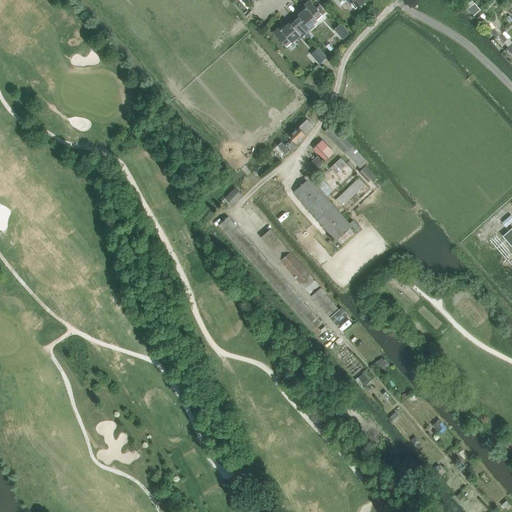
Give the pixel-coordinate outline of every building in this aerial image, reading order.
[(335,0),(341,6),(347,1),(355,10),(366,0),(335,0)] [(319,6),(316,9),(310,1),(303,7),(305,10),(298,16),(299,17),(294,21),(306,35),(311,30),(309,28),(326,13),(319,6)] [(311,40),(306,35),(294,21),(290,24),(290,23),(282,29),(280,27),(273,33),(286,48),(299,36),(301,38),(304,36),(309,42),(311,40)] [(341,24),(334,29),(343,39),(349,33),(341,24)] [(320,64),(326,58),(318,49),(311,55),(320,64)] [(309,126),(311,123),(307,120),(289,137),(296,143),(298,141),(299,142),(301,140),(300,139),(311,128),(309,126)] [(367,161),(333,125),(325,132),(345,152),(360,168),(367,161)] [(292,152),(297,147),(290,140),(286,145),(292,152)] [(332,157),(328,152),(316,140),(308,147),(317,157),(308,165),(315,173),(332,157)] [(341,158),(330,168),(336,175),(347,165),(341,158)] [(352,227),(310,178),(294,192),(336,241),(352,227)] [(342,206),(365,185),(359,178),(335,199),(342,206)] [(242,195),(235,188),(225,199),(233,206),(242,195)] [(322,322),(229,217),(220,225),(313,330),(322,322)] [(511,228),(503,236),(511,245),(511,228)] [(271,229),(261,238),(311,294),(320,286),(271,229)] [(338,309),(321,288),(312,296),(329,316),(338,309)] [(342,308),(330,318),(337,326),(349,316),(342,308)] [(396,412),(389,418),(392,421),(398,415),(396,412)] [(437,421),(433,425),(439,432),(443,428),(437,421)]
